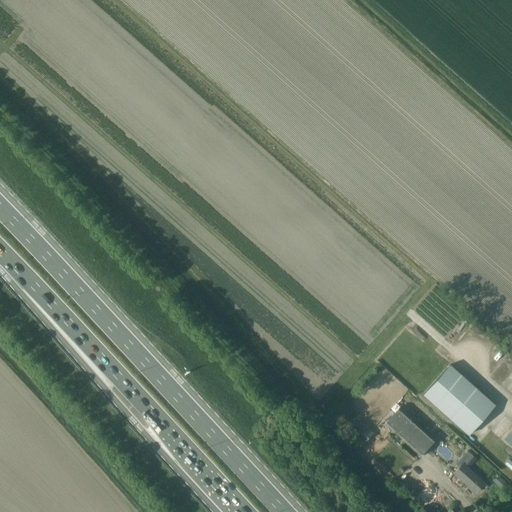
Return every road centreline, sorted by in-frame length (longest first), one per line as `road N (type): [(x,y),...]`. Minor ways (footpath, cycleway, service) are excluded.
road 1 (primary): [(286,511),(0,210)]
road 2 (primary): [(0,249),(239,511)]
